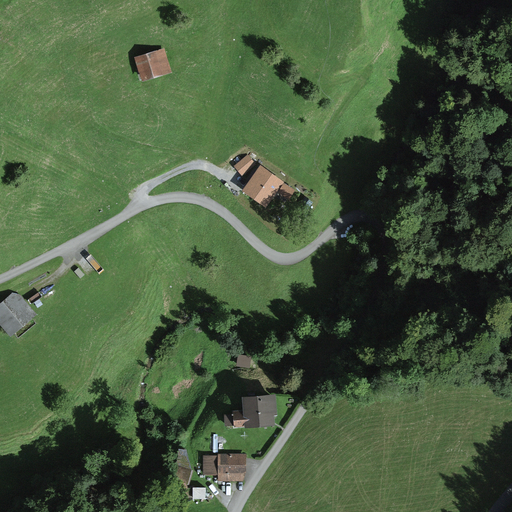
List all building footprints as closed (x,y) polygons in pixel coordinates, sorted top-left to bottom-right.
[(164,46),(135,55),(143,81),(172,72),(164,46)] [(281,185),(256,169),(243,189),(268,206),(281,185)] [(0,303),(0,320),(12,334),(38,312),(18,288),(12,293),(0,303)] [(238,356),(237,365),(249,367),(250,357),(238,356)] [(278,421),(276,393),(245,396),(246,408),(226,410),(227,425),(278,421)] [(186,451),(180,450),(175,479),(187,483),(191,471),(186,451)] [(245,452),(204,453),(205,473),(218,472),(219,480),(246,480),(245,452)]
